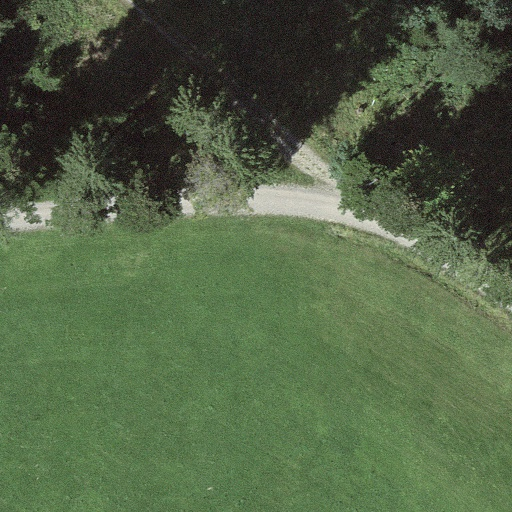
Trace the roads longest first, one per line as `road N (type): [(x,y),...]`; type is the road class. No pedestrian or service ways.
road 1 (track): [(0,219),(376,210)]
road 2 (track): [(376,210),(511,290)]
